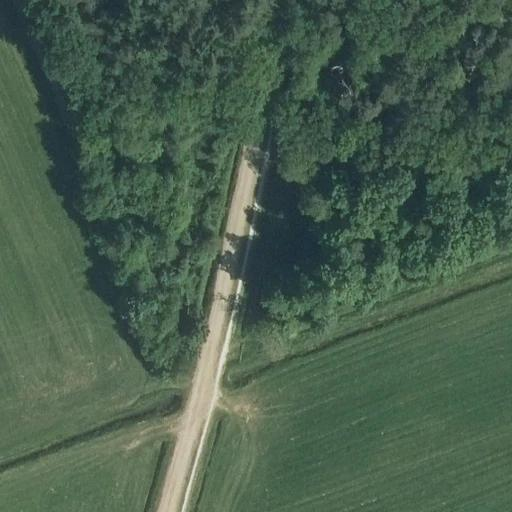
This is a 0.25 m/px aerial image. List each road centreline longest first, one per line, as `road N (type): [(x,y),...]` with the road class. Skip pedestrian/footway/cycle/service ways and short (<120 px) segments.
road 1 (track): [(173,511),(280,0)]
road 2 (track): [(28,0),(89,138)]
